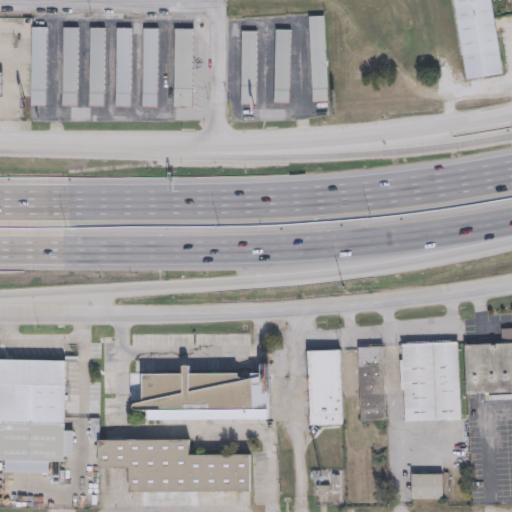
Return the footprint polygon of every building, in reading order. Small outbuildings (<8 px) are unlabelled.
[(454,0),(465,79),(503,74),(492,0),(454,0)] [(328,100),(325,15),(310,15),(312,100),(328,100)] [(32,104),(47,104),(47,26),(32,26),(32,104)] [(105,27),(90,26),(89,105),(105,105),(105,27)] [(79,27),(63,27),(63,105),(79,105),(79,27)] [(116,105),(132,105),(132,27),(116,27),(116,105)] [(143,106),(158,106),(158,27),(143,27),(143,106)] [(194,27),(174,27),(174,107),(194,107),(194,27)] [(275,102),(291,102),(291,29),(275,29),(275,102)] [(257,30),(242,30),(242,103),(257,103),(257,30)] [(466,343),(501,342),(501,328),(511,327),(511,392),(467,393),(466,343)] [(401,342),(459,340),(461,419),(403,420),(401,342)] [(385,344),(386,420),(359,420),(359,345),(385,344)] [(309,424),(309,349),(343,349),(343,424),(309,424)] [(0,359),(66,360),(65,431),(73,431),(73,454),(64,454),(64,461),(49,461),(49,472),(7,471),(7,460),(0,460),(0,359)] [(270,418),(149,419),(149,410),(135,410),(135,402),(143,402),(143,373),(187,373),(261,373),(261,363),(270,363),(270,418)] [(130,490),(130,467),(99,467),(99,439),(190,439),(190,454),(251,454),(251,490),(130,490)] [(443,473),(443,498),(413,498),(413,473),(443,473)]
